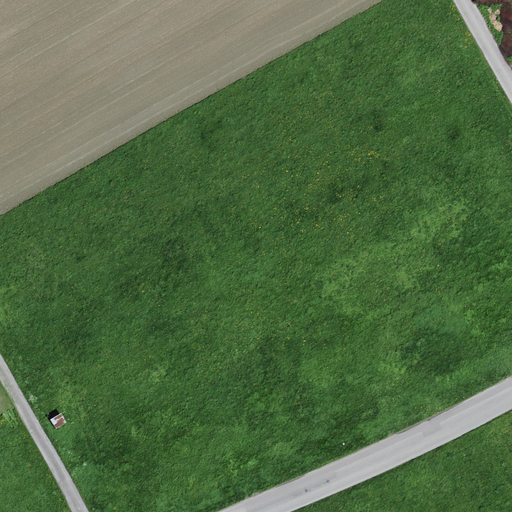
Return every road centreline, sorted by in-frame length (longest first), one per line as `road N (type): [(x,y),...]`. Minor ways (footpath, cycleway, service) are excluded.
road 1 (unclassified): [(255,511),(511,392)]
road 2 (track): [(0,365),(77,511)]
